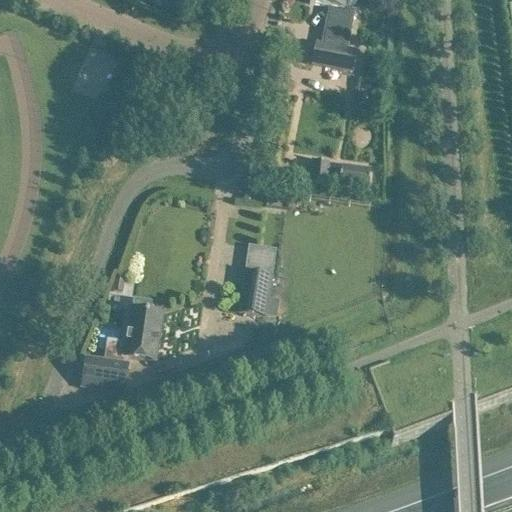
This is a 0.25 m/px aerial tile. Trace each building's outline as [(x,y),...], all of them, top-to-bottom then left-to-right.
[(309,0),(309,5),(329,9),(322,46),(316,45),(312,66),(351,73),(355,53),(346,51),(353,12),(344,10),(345,0),(309,0)] [(338,187),(368,191),(370,171),(341,167),(340,171),(327,169),(328,164),(313,162),(310,183),(325,185),(326,184),(338,185),(338,187)] [(244,273),(238,315),(266,319),(272,278),(244,273)] [(125,346),(123,359),(154,363),(161,316),(149,314),(150,304),(134,301),(132,311),(130,311),(125,346)] [(81,388),(114,393),(115,388),(124,390),(127,366),(85,360),(81,388)]
